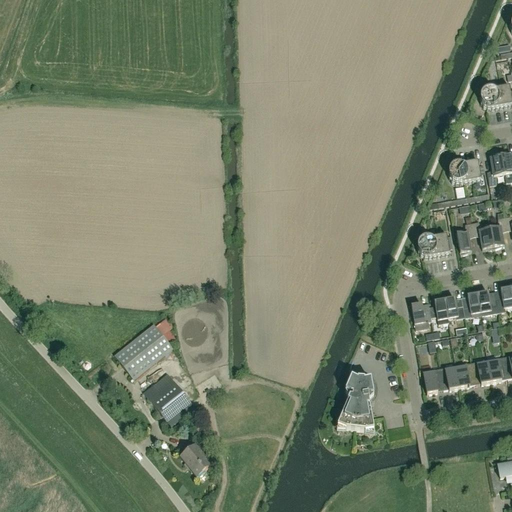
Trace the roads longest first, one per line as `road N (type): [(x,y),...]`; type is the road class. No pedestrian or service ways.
road 1 (unclassified): [(184,511),(0,303)]
road 2 (residential): [(420,421),(398,292),(511,268)]
